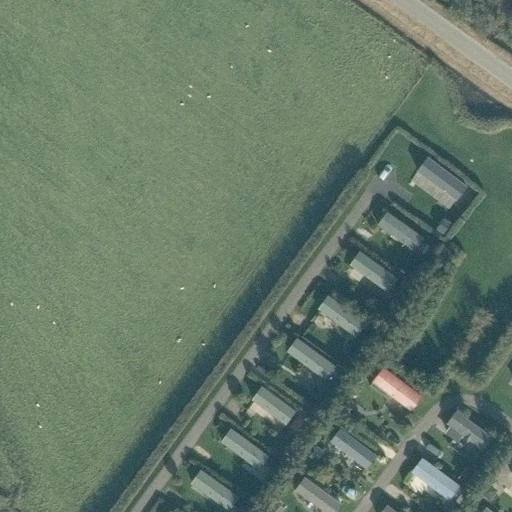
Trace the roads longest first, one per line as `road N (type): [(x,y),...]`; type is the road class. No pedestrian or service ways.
road 1 (track): [(138,511),(379,181),(396,192)]
road 2 (track): [(361,511),(438,408),(480,401),(511,425)]
road 3 (tertiary): [(511,88),(390,0)]
